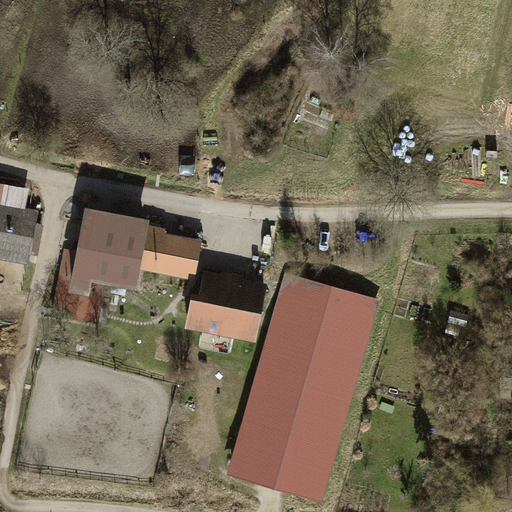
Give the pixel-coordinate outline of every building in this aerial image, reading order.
[(0,258),(34,264),(41,213),(24,210),(27,189),(0,184),(0,258)] [(136,228),(74,216),(62,282),(124,294),(136,228)] [(202,276),(206,235),(160,230),(155,272),(202,276)] [(258,286),(202,276),(192,334),(247,344),(258,286)] [(371,306),(289,282),(232,481),(315,504),(371,306)]
